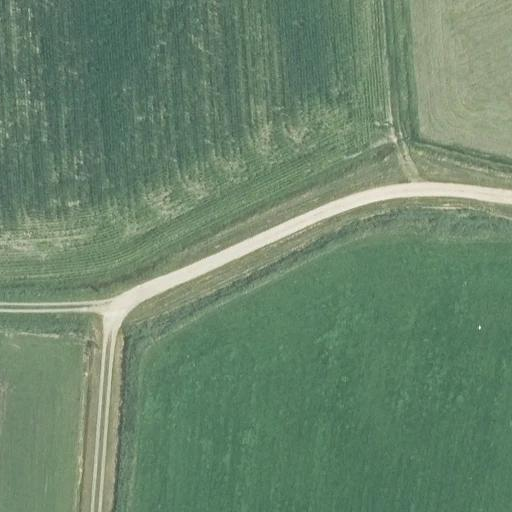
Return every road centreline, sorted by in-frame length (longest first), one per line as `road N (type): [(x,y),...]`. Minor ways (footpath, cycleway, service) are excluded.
road 1 (track): [(511,201),(411,187),(337,208),(113,308)]
road 2 (track): [(113,308),(97,511)]
road 3 (track): [(389,0),(411,187)]
